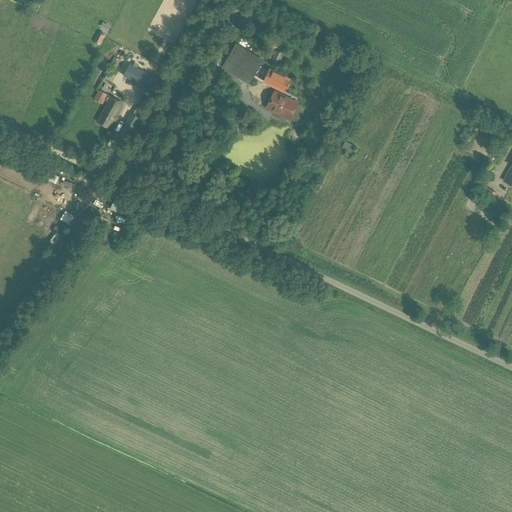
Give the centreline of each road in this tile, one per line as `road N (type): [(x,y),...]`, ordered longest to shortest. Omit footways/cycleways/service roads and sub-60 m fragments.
road 1 (unclassified): [(511,366),(153,192)]
road 2 (track): [(153,192),(0,123)]
